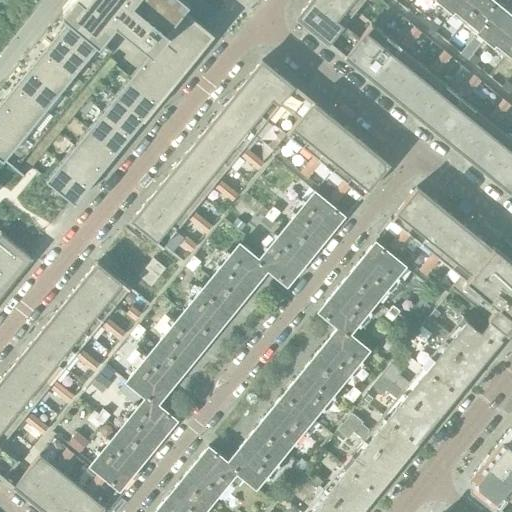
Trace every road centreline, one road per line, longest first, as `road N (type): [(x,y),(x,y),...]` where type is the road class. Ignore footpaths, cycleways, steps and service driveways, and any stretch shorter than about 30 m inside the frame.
road 1 (residential): [(417,151),(126,511)]
road 2 (residential): [(261,21),(0,341)]
road 3 (residential): [(417,151),(261,21)]
road 4 (residential): [(426,476),(511,371)]
road 5 (residential): [(511,228),(417,151)]
